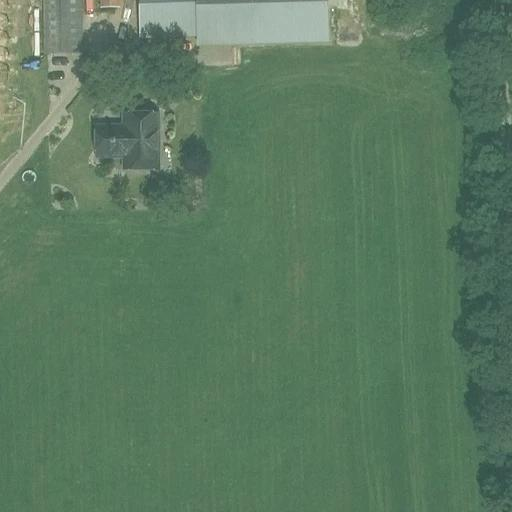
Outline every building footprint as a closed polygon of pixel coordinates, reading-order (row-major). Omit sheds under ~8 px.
[(82,54),(81,0),(45,0),(46,54),(82,54)] [(100,0),(101,8),(121,8),(121,0),(100,0)] [(141,0),(142,36),(198,35),(198,43),(326,40),(324,0),(141,0)] [(0,57),(18,58),(19,3),(0,2),(0,57)] [(98,158),(125,157),(125,170),(159,169),(158,115),(124,116),(124,128),(97,128),(98,158)]
